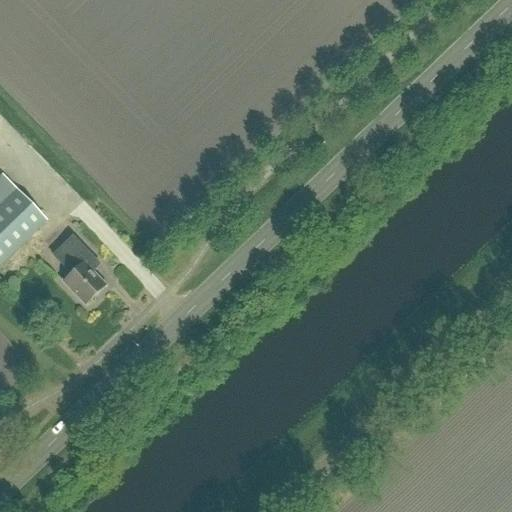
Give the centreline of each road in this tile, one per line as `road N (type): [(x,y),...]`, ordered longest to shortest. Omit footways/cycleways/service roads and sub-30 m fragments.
road 1 (tertiary): [(0,491),(511,2)]
road 2 (unclassified): [(285,511),(511,298)]
